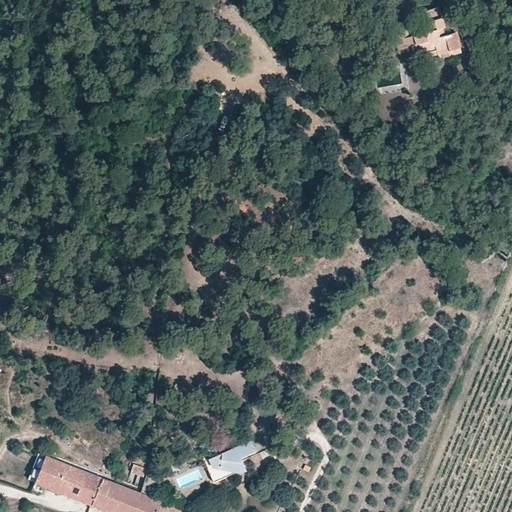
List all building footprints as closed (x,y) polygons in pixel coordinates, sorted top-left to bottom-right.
[(428,7),(432,24),(410,30),(406,17),(394,20),(400,43),(420,38),(423,48),(437,44),(438,48),(450,45),(446,32),(446,30),(439,4),(428,7)] [(439,53),(456,48),(451,29),(446,30),(446,32),(450,45),(438,48),(439,53)] [(438,48),(437,44),(423,48),(420,38),(400,43),(402,48),(414,45),(417,54),(438,48)] [(263,431),(250,437),(255,448),(240,455),(242,459),(276,444),(263,431)] [(255,448),(250,437),(205,457),(213,478),(244,465),(242,459),(240,455),(255,448)] [(102,475),(44,452),(34,478),(80,496),(92,501),(102,475)] [(397,478),(406,476),(404,467),(395,469),(397,478)] [(133,511),(142,491),(102,475),(92,501),(119,511),(133,511)] [(133,511),(183,511),(185,509),(142,491),(133,511)]
